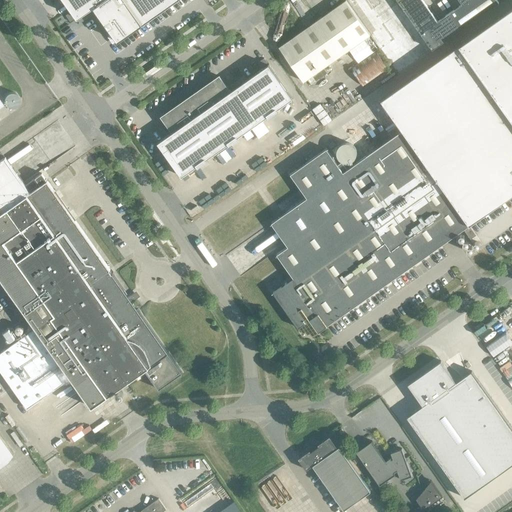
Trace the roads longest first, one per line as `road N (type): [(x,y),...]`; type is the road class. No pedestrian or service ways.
road 1 (unclassified): [(249,409),(244,329),(97,113)]
road 2 (unclassified): [(249,409),(330,400),(511,272)]
road 3 (unclassified): [(249,409),(146,428),(67,486)]
road 4 (unclassified): [(97,113),(263,0)]
road 5 (unclassified): [(17,0),(97,113)]
